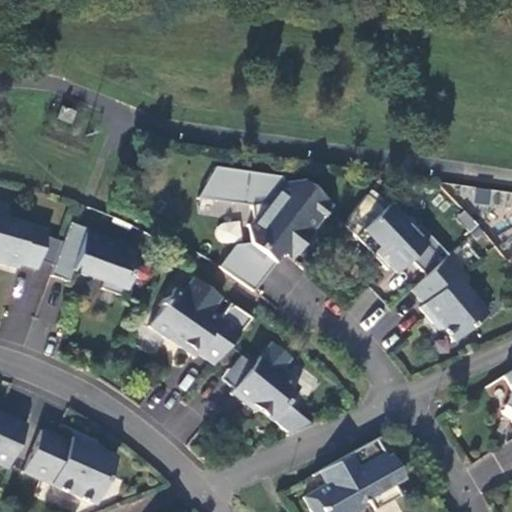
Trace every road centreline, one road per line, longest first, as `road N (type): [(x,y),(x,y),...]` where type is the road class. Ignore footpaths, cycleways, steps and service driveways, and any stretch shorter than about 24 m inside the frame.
road 1 (residential): [(208,492),(94,401),(0,360)]
road 2 (residential): [(397,397),(343,328),(279,321),(222,281)]
road 3 (residential): [(208,492),(397,397)]
road 4 (residential): [(466,511),(397,397)]
road 5 (residential): [(397,397),(511,349)]
